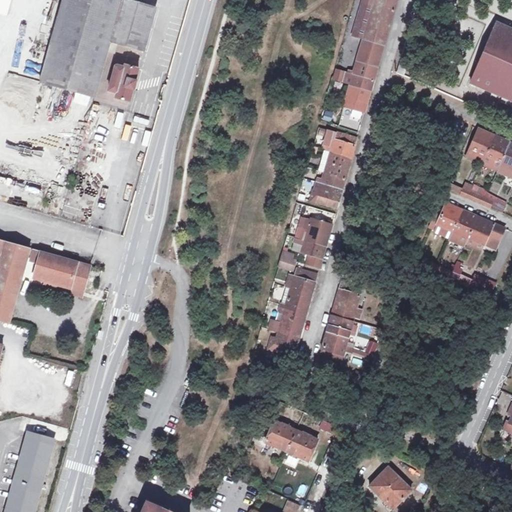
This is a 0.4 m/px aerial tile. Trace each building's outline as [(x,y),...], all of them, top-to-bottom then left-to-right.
[(0,0),(0,10),(7,13),(10,0),(0,0)] [(63,0),(51,44),(40,82),(102,99),(118,44),(144,51),(156,9),(126,0),(63,0)] [(374,0),(364,38),(384,44),(397,0),(374,0)] [(362,4),(353,35),(362,37),(372,6),(362,4)] [(511,29),(498,23),(471,84),(511,101),(511,29)] [(0,70),(40,82),(51,44),(7,32),(0,55),(0,70)] [(364,39),(357,61),(378,67),(384,45),(364,39)] [(377,69),(357,63),(354,72),(349,71),(348,73),(374,81),(377,69)] [(117,93),(116,98),(130,102),(139,69),(125,65),(125,68),(117,66),(116,66),(109,91),(117,93)] [(404,76),(407,68),(399,65),(397,73),(404,76)] [(348,73),(336,69),(333,79),(351,84),(344,106),(365,113),(374,81),(348,73)] [(324,111),(322,120),(331,122),(333,113),(324,111)] [(511,142),(510,142),(509,143),(494,137),(495,136),(483,130),(479,129),(477,133),(470,149),(486,156),(483,162),(499,169),(501,163),(511,167),(511,142)] [(316,203),(337,209),(357,138),(337,132),(333,146),(328,145),(320,170),(325,172),(323,180),(318,178),(315,188),(315,190),(313,190),(310,201),(316,203)] [(317,158),(319,149),(313,147),(311,156),(317,158)] [(470,149),(467,157),(482,164),(486,156),(470,149)] [(466,181),(463,189),(471,192),(474,184),(466,181)] [(486,199),(485,198),(471,192),(463,189),(449,183),(447,189),(467,198),(483,205),(491,208),(491,207),(503,212),(505,207),(496,203),(486,199)] [(485,198),(489,190),(474,184),(471,192),(485,198)] [(433,235),(497,255),(507,224),(443,203),(433,235)] [(322,259),(332,225),(312,219),(311,221),(302,218),(299,227),(304,228),(309,229),(306,239),(305,243),(295,240),(294,245),(295,245),(304,247),(302,253),(322,259)] [(0,320),(9,323),(30,249),(0,240),(0,320)] [(82,297),(91,266),(80,263),(32,250),(29,262),(37,264),(33,278),(44,281),(43,286),(82,297)] [(291,260),(292,255),(283,252),(279,266),(292,270),(295,261),(291,260)] [(474,281),(460,276),(453,272),(438,266),(424,260),(421,266),(435,272),(450,279),(490,296),(495,284),(476,275),(474,281)] [(463,270),(459,269),(461,264),(458,262),(453,272),(460,276),(463,270)] [(280,353),(294,357),(318,275),(297,269),(295,275),(290,274),(287,287),(282,305),(277,321),(273,319),(270,330),(279,332),(277,338),(272,337),(269,349),(280,353)] [(351,349),(357,327),(352,325),(353,322),(354,318),(359,319),(362,310),(357,308),(363,288),(342,283),(321,358),(342,364),(345,351),(350,353),(350,352),(351,349)] [(373,354),(377,345),(371,342),(367,352),(373,354)] [(372,355),(351,349),(350,352),(371,358),(372,355)] [(59,380),(73,384),(76,371),(61,368),(59,380)] [(274,410),(278,401),(271,398),(267,407),(273,410),(274,410)] [(269,418),(273,410),(267,407),(263,416),(269,418)] [(329,432),(332,424),(324,421),(321,430),(328,433),(329,432)] [(297,431),(297,430),(283,424),(283,425),(275,422),(266,443),(288,452),(297,431)] [(335,434),(339,427),(332,424),(329,432),(335,434)] [(309,462),(319,441),(310,437),(311,436),(304,433),(304,434),(297,431),(288,452),(309,462)] [(34,511),(55,440),(29,432),(6,511),(34,511)] [(404,482),(407,479),(392,465),(389,468),(404,482)] [(400,486),(404,482),(389,468),(370,487),(379,495),(385,488),(400,502),(408,494),(400,486)] [(408,494),(412,490),(404,482),(400,486),(408,494)] [(393,509),(400,502),(385,488),(379,495),(393,509)] [(160,511),(163,508),(147,501),(141,511),(160,511)] [(298,511),(301,506),(288,501),(283,511),(298,511)]
